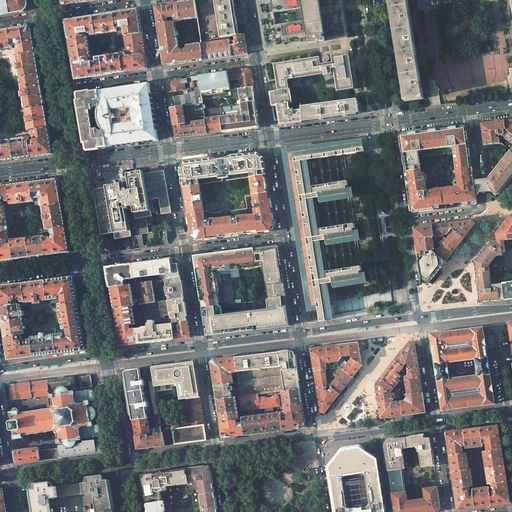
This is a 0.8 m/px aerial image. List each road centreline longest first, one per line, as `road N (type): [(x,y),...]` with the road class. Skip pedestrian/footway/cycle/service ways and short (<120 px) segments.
road 1 (residential): [(472,112),(484,206),(403,221)]
road 2 (residential): [(368,0),(388,123)]
road 3 (secondary): [(268,138),(388,123)]
road 4 (secondary): [(419,317),(300,333)]
